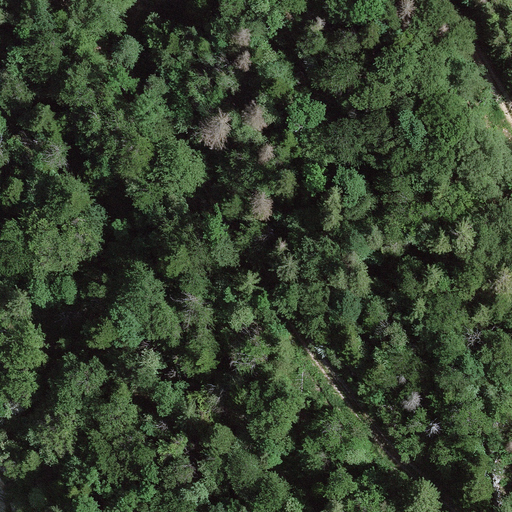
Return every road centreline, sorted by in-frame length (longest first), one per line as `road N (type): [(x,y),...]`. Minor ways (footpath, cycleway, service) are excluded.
road 1 (track): [(60,0),(330,376),(394,451),(467,511)]
road 2 (track): [(447,0),(511,117)]
